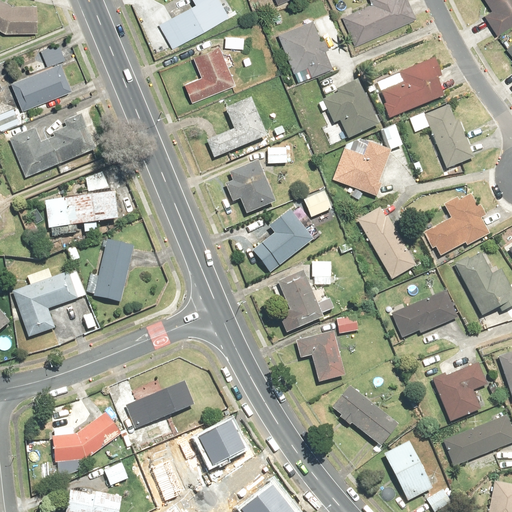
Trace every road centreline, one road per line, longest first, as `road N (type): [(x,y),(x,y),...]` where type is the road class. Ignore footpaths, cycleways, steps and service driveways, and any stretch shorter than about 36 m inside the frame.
road 1 (secondary): [(220,312),(88,0)]
road 2 (secondary): [(346,511),(258,389),(220,312)]
road 3 (residential): [(0,389),(220,312)]
road 4 (residential): [(511,138),(433,0)]
